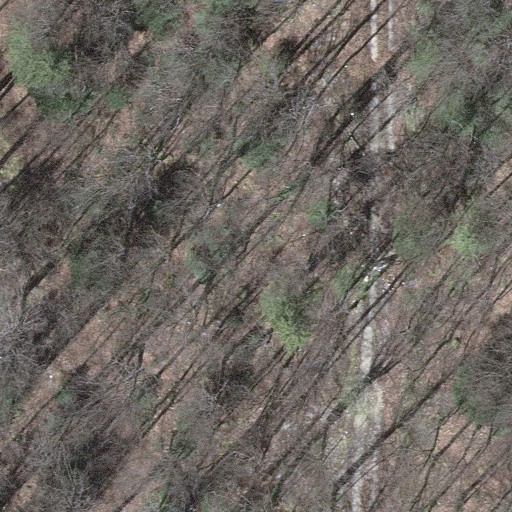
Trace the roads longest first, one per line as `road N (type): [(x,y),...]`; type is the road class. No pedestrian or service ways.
road 1 (track): [(130,511),(35,104),(2,0)]
road 2 (track): [(365,511),(383,0)]
